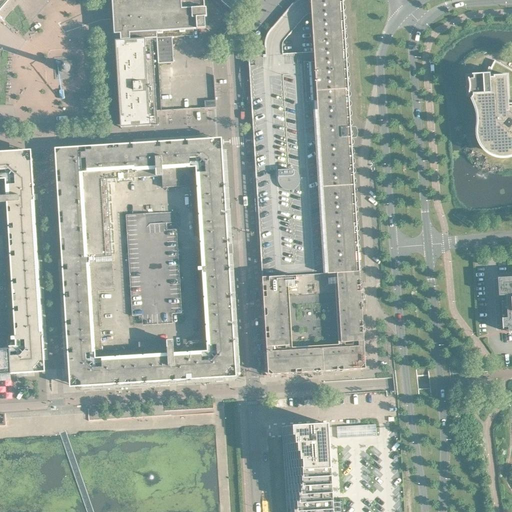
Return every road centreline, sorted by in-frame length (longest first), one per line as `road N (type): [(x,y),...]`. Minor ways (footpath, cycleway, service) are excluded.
road 1 (tertiary): [(254,391),(233,79),(234,59),(273,1)]
road 2 (unknown): [(271,218),(270,78),(289,75),(300,84),(309,194),(311,270),(274,273)]
road 3 (secondary): [(442,511),(444,419),(430,248)]
road 4 (residential): [(0,404),(254,391)]
road 5 (secondary): [(430,248),(413,50),(419,29)]
road 6 (secondary): [(401,330),(425,511)]
road 7 (secondary): [(382,87),(393,253)]
road 8 (residential): [(371,306),(362,157)]
road 9 (tertiary): [(258,511),(254,391)]
